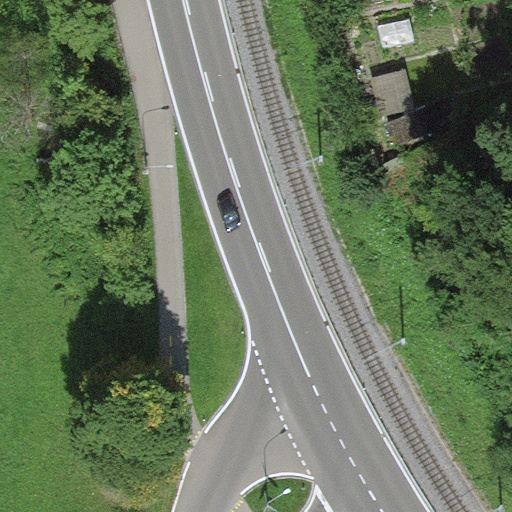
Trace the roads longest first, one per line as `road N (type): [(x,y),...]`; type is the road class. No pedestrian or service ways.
road 1 (secondary): [(320,396),(231,158),(187,0)]
road 2 (tertiary): [(320,396),(253,433),(199,511)]
road 3 (secondary): [(384,511),(320,396)]
